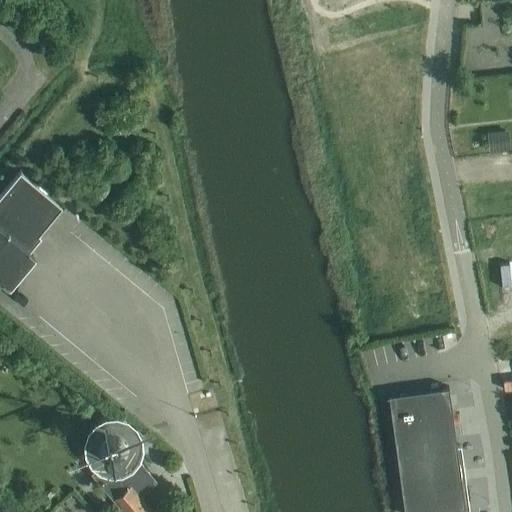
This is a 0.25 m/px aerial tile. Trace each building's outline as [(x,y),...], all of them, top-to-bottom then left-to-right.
[(508,130),(487,132),(489,152),(510,150),(508,130)] [(38,235),(62,207),(20,172),(0,195),(0,281),(8,288),(9,287),(10,288),(36,257),(35,256),(35,255),(26,247),(37,234),(38,235)] [(511,203),(483,209),(487,228),(511,222),(511,203)] [(511,327),(502,329),(503,345),(511,343),(511,327)] [(403,511),(428,511),(465,507),(449,387),(388,395),(403,511)] [(127,439),(125,437),(123,434),(120,432),(117,431),(113,430),(109,431),(106,432),(103,434),(101,437),(99,440),(98,443),(98,447),(98,450),(100,454),(101,456),(103,457),(104,459),(107,460),(109,461),(93,474),(120,506),(114,511),(152,511),(138,495),(154,481),(128,450),(128,447),(128,444),(128,442),(127,439)]
